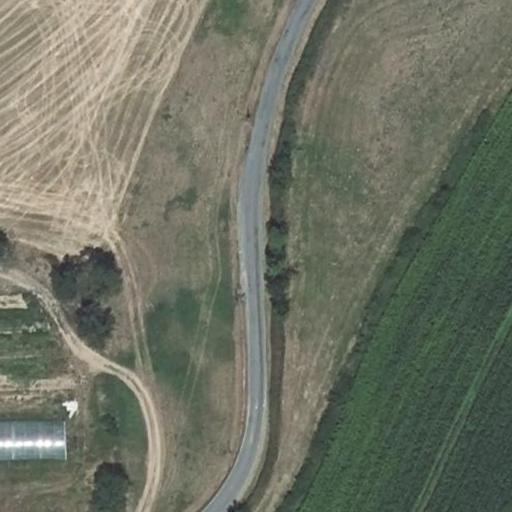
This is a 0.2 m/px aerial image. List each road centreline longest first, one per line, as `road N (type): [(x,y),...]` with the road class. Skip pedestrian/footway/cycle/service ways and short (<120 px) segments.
road 1 (unclassified): [(213,511),(249,440),(244,154),(299,0)]
road 2 (track): [(0,269),(47,290),(77,343),(129,375),(145,397),(154,438),(144,511)]
